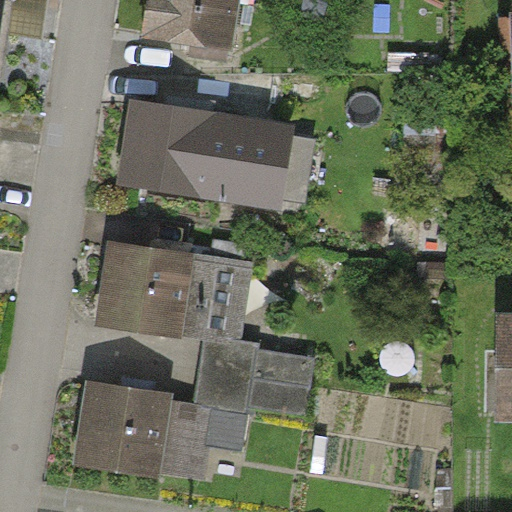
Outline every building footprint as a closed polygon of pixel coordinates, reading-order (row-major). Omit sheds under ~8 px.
[(153,0),(148,31),(192,38),(233,45),(240,0),(153,0)] [(0,76),(9,7),(0,5),(0,76)] [(195,122),(137,112),(125,183),(274,208),(286,137),(195,122)] [(93,325),(208,344),(240,350),(255,264),(107,240),(93,325)] [(511,317),(495,318),(494,426),(511,426),(511,317)] [(198,406),(252,414),(306,423),(316,362),(240,350),(208,344),(198,406)] [(198,406),(86,387),(72,468),(206,490),(213,453),(245,459),(252,414),(198,406)]
